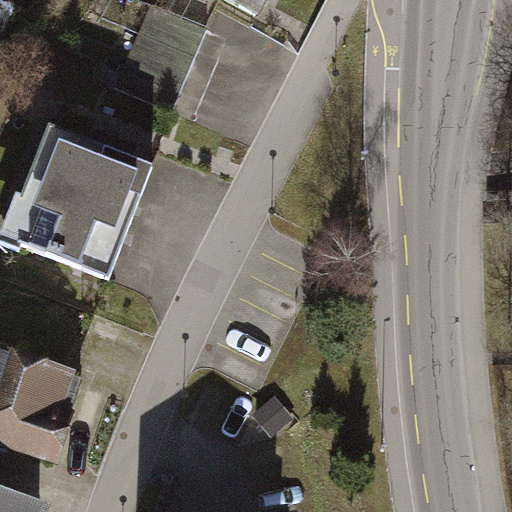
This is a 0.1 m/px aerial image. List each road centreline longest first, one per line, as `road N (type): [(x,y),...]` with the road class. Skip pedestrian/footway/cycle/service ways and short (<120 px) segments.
road 1 (tertiary): [(450,0),(425,223),(432,399),(451,511)]
road 2 (residential): [(112,511),(173,351),(315,65)]
